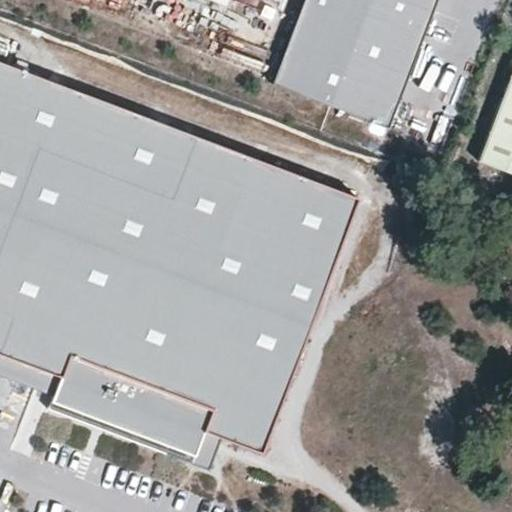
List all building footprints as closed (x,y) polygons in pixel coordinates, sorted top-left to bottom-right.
[(432,0),(300,0),(272,81),(387,124),(432,0)] [(355,193),(0,58),(0,348),(57,370),(50,389),(45,402),(189,457),(201,425),(219,432),(259,447),(355,193)] [(511,73),(482,158),(511,169),(511,73)] [(57,370),(0,348),(0,370),(50,389),(57,370)] [(201,425),(189,457),(207,464),(219,432),(201,425)]
